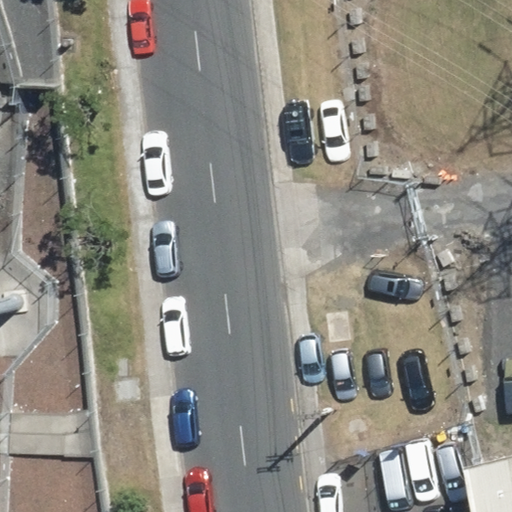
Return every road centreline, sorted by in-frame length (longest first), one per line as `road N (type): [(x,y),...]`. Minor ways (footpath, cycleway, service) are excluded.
road 1 (tertiary): [(251,511),(192,0)]
road 2 (track): [(511,213),(218,222)]
